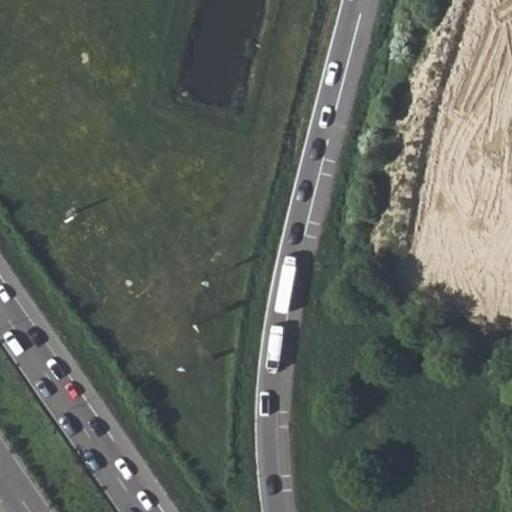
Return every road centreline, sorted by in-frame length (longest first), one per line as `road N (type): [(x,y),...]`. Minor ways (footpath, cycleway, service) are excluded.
road 1 (trunk): [(275,511),(269,397),(284,282),(357,0)]
road 2 (trunk): [(142,511),(0,307)]
